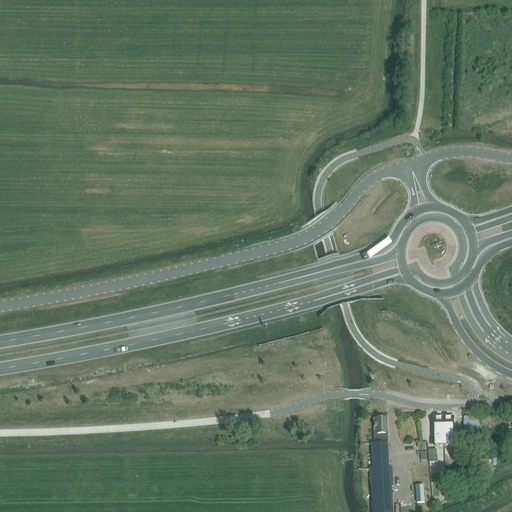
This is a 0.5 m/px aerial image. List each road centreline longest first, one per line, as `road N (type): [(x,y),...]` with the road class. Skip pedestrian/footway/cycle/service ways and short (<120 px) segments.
road 1 (unclassified): [(0,307),(289,244),(333,220),(375,176),(410,165)]
road 2 (trunk): [(0,368),(220,325),(351,289)]
road 3 (trunk): [(344,265),(192,305),(0,341)]
road 4 (unclassified): [(367,394),(424,407),(511,406)]
